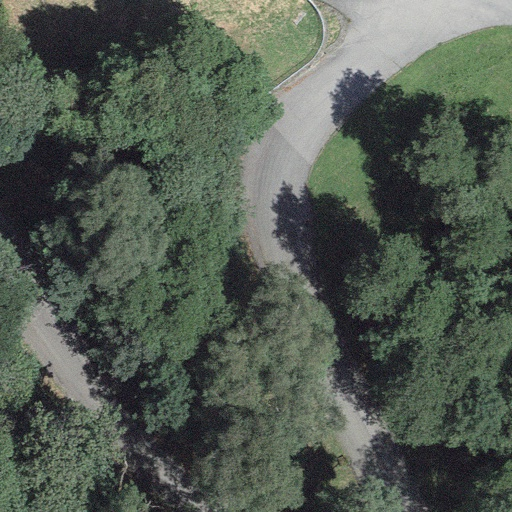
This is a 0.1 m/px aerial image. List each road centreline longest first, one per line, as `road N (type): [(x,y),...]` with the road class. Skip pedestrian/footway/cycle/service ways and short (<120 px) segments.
road 1 (track): [(390,0),(292,160),(282,217),(299,304),(401,511)]
road 2 (track): [(204,511),(78,377),(0,266)]
